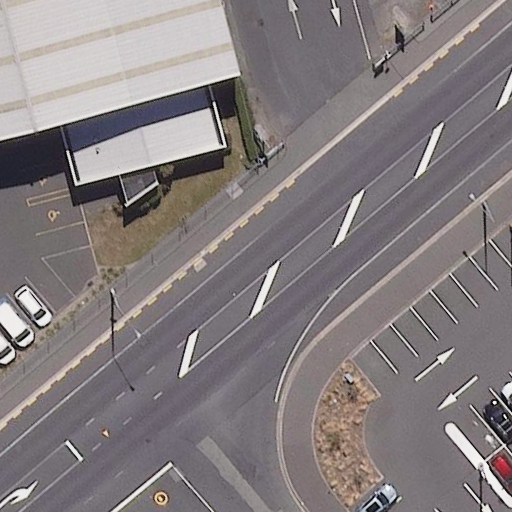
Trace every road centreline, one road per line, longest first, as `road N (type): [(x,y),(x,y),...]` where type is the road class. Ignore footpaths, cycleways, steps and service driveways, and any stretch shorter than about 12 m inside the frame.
road 1 (secondary): [(134,415),(192,349),(511,80)]
road 2 (secondary): [(20,511),(134,415)]
road 3 (unclassified): [(134,415),(213,511)]
